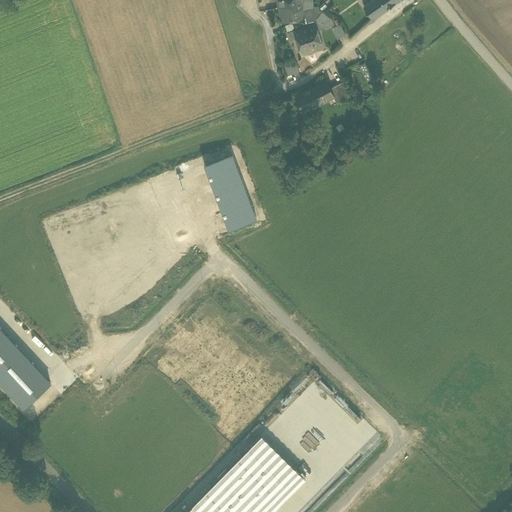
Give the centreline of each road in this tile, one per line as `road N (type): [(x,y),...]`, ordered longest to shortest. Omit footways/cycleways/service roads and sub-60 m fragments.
road 1 (unclassified): [(336,511),(406,441),(218,259),(141,336),(88,356)]
road 2 (track): [(0,200),(249,104)]
road 3 (residential): [(411,0),(305,79),(249,104)]
road 4 (unclassified): [(87,511),(0,422)]
